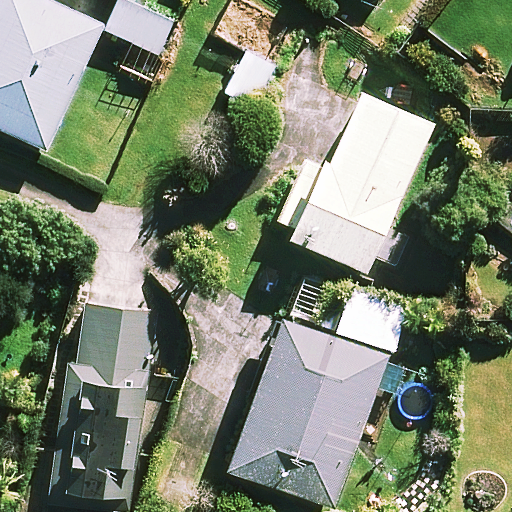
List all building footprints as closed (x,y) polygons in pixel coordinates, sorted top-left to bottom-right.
[(101,33),(28,0),(0,0),(0,135),(44,155),(101,33)] [(172,25),(121,3),(106,35),(157,57),(172,25)] [(273,68),(247,54),(225,95),(251,109),(273,68)] [(429,131),(358,100),(326,174),(305,165),(273,238),(366,278),(429,131)] [(332,511),(401,313),(348,294),(331,342),(278,324),(225,475),(331,511),(332,511)] [(154,319),(85,310),(76,382),(145,391),(154,319)] [(144,394),(66,381),(48,494),(126,507),(144,394)]
